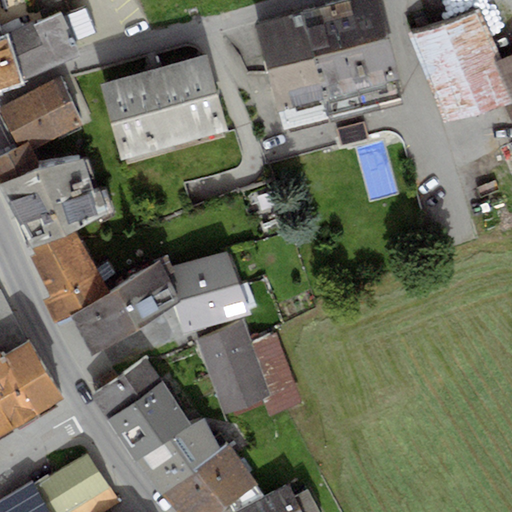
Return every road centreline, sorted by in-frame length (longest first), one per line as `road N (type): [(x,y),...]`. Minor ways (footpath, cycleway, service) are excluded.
road 1 (residential): [(299,0),(92,56),(0,94)]
road 2 (primary): [(83,411),(0,234)]
road 3 (primary): [(160,511),(83,411)]
